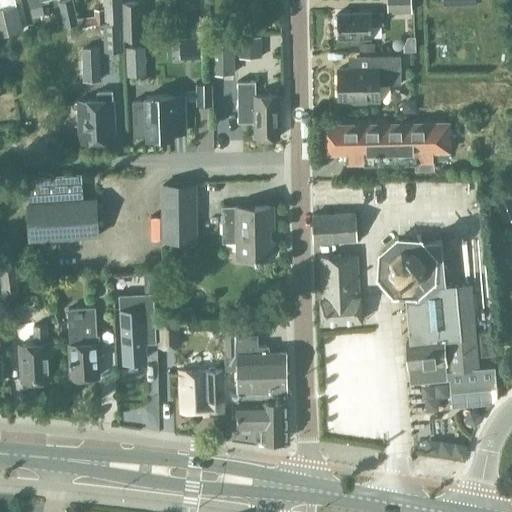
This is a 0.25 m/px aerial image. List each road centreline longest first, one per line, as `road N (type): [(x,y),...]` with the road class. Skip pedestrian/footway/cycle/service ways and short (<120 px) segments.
road 1 (residential): [(308,490),(297,0)]
road 2 (primary): [(308,490),(0,454)]
road 3 (unknown): [(300,159),(79,158),(47,141),(40,111)]
road 4 (primary): [(430,511),(308,490)]
